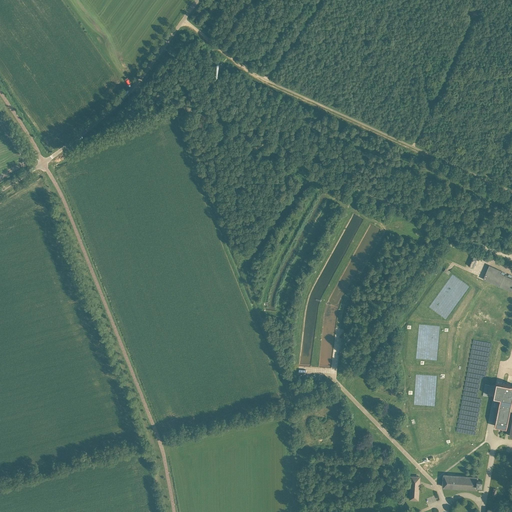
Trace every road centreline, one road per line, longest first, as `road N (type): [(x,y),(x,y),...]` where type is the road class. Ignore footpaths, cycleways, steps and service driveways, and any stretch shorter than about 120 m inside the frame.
road 1 (unclassified): [(0,190),(128,90),(197,0)]
road 2 (unknown): [(298,370),(325,372),(446,501)]
